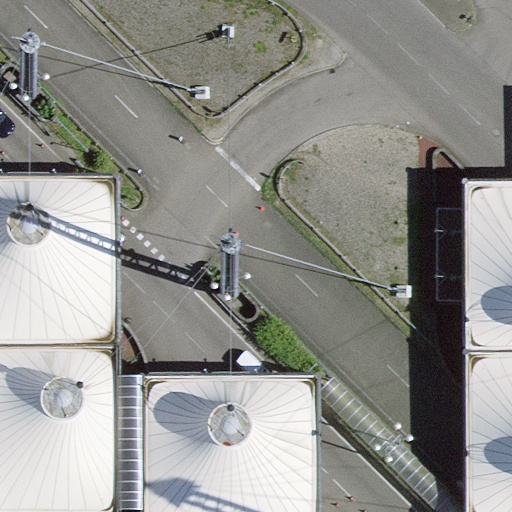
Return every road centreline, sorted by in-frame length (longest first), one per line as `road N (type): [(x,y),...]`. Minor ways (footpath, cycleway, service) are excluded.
road 1 (motorway): [(511,484),(27,0)]
road 2 (motorway): [(0,165),(357,511)]
